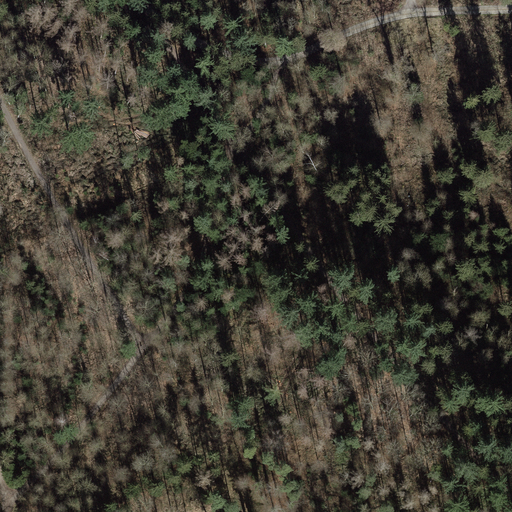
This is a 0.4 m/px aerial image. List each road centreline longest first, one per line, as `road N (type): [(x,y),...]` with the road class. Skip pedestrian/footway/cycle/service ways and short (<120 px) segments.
road 1 (track): [(154,22),(363,322),(511,496)]
road 2 (track): [(278,64),(188,287),(19,511)]
road 3 (track): [(0,106),(145,345)]
road 4 (track): [(409,10),(278,64)]
road 5 (track): [(154,22),(213,49),(278,64)]
